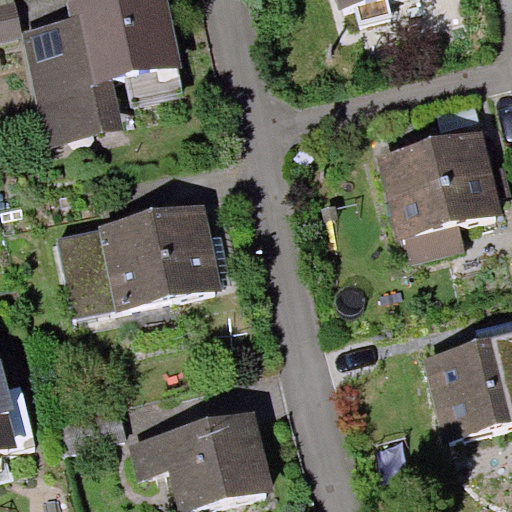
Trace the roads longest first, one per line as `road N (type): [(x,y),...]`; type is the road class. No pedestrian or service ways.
road 1 (residential): [(251,138),(351,511)]
road 2 (residential): [(499,74),(251,138)]
road 3 (residential): [(222,0),(251,138)]
